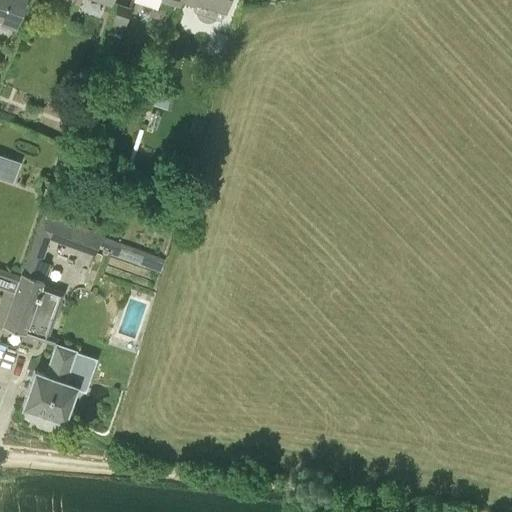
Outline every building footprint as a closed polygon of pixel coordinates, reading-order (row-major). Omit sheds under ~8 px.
[(0,0),(0,22),(13,28),(23,0),(0,0)] [(178,0),(178,2),(180,2),(197,6),(198,3),(225,12),(228,0),(178,0)] [(117,3),(108,29),(122,34),(130,8),(117,3)] [(154,104),(171,109),(177,85),(160,80),(154,104)] [(20,161),(0,153),(0,171),(14,177),(20,161)] [(49,238),(33,233),(19,275),(12,295),(4,318),(4,319),(2,324),(46,341),(49,333),(59,301),(38,294),(42,284),(43,280),(48,265),(40,262),(49,238)] [(3,292),(12,295),(19,275),(8,272),(1,291),(3,292)] [(75,348),(56,341),(54,344),(45,371),(34,368),(21,405),(63,419),(76,383),(65,379),(75,348)]
